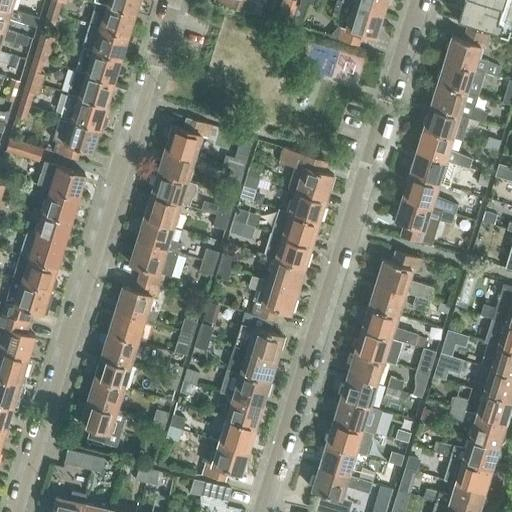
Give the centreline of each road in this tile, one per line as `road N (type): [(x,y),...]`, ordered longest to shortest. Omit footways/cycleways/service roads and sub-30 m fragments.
road 1 (residential): [(175,0),(17,511)]
road 2 (residential): [(258,511),(415,0)]
